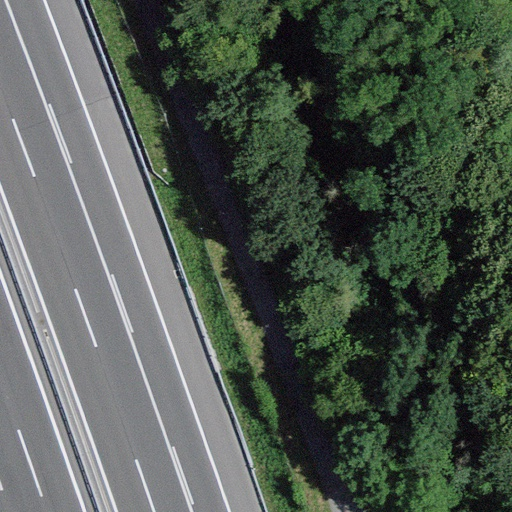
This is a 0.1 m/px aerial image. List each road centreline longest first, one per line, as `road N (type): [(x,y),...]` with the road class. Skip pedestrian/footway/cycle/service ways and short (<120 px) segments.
road 1 (track): [(349,511),(141,0)]
road 2 (motorway): [(153,511),(0,85)]
road 3 (motorway): [(0,379),(46,511)]
